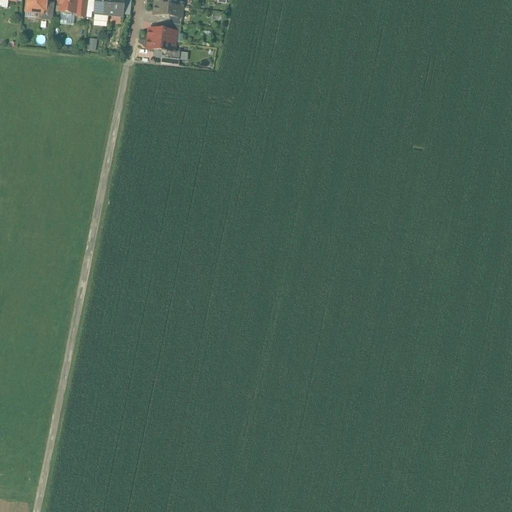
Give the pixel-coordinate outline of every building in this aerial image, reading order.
[(27,0),(26,12),(43,14),(46,14),(47,3),(47,0),(27,0)] [(57,0),(58,0),(57,2),(58,4),(60,5),(59,12),(63,13),(63,15),(65,16),(69,16),(71,16),(71,14),(75,14),(76,0),(57,0)] [(85,20),(87,1),(78,0),(76,19),(85,20)] [(95,0),(94,14),(94,21),(107,23),(108,16),(109,0),(95,0)] [(123,0),(109,0),(108,16),(122,17),(123,0)] [(155,0),(154,6),(182,9),(183,0),(155,0)] [(95,2),(87,1),(85,20),(93,21),(95,2)] [(54,4),(47,3),(46,14),(43,14),(42,20),(52,22),(54,4)] [(182,9),(154,6),(153,16),(169,17),(181,19),(182,9)] [(181,19),(169,17),(169,25),(180,26),(181,19)] [(180,26),(169,25),(168,32),(176,33),(176,34),(180,34),(180,26)] [(168,32),(149,30),(147,40),(175,43),(176,34),(176,33),(168,32)] [(175,43),(147,40),(146,50),(162,52),(174,53),(174,52),(175,43)] [(174,53),(162,52),(161,59),(173,60),(172,66),(179,67),(180,53),(174,52),(174,53)]
